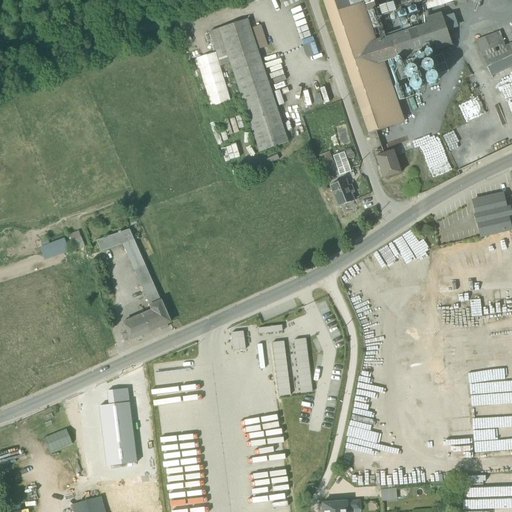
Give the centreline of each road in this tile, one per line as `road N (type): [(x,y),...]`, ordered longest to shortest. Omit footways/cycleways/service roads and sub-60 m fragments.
road 1 (residential): [(0,417),(326,271),(390,228)]
road 2 (residential): [(309,0),(390,228)]
road 3 (residential): [(390,228),(511,161)]
